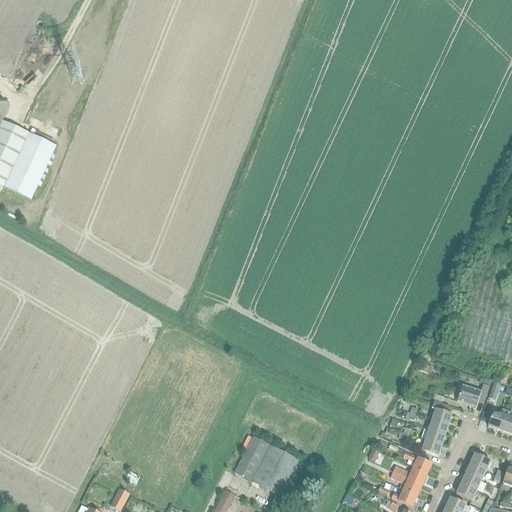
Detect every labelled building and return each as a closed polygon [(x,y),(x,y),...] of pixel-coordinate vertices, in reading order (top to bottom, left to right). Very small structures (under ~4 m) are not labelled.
[(0,125),(9,106),(0,102),(0,94),(1,93),(0,92),(0,125)] [(29,134),(4,188),(31,201),(56,147),(29,134)] [(511,364),(511,260),(478,252),(453,349),(511,364)] [(495,401),(499,386),(500,386),(494,384),(489,399),(495,401)] [(483,406),(489,388),(483,386),(480,393),(462,387),(457,402),(476,408),(477,404),(483,406)] [(432,421),(448,426),(451,415),(446,414),(448,408),(433,403),(430,410),(435,411),(432,421)] [(500,431),(507,411),(502,409),(500,415),(493,412),(488,427),(500,431)] [(511,418),(510,418),(511,413),(507,411),(500,431),(511,435),(511,418)] [(444,436),(448,426),(432,421),(428,431),(444,436)] [(441,446),(444,436),(428,431),(425,441),(441,446)] [(281,498),(300,463),(253,438),(235,474),(281,498)] [(437,457),(441,446),(425,441),(421,451),(437,457)] [(372,451),(368,459),(375,462),(379,454),(372,451)] [(469,465),(485,472),(490,462),(474,454),(469,465)] [(412,469),(426,475),(431,465),(411,455),(409,460),(415,463),(412,469)] [(481,481),(485,472),(469,465),(465,474),(481,481)] [(410,474),(395,467),(393,473),(422,486),(426,475),(412,469),(410,474)] [(511,487),(511,469),(508,468),(502,485),(511,487)] [(416,497),(422,486),(393,473),(390,479),(401,484),(399,489),(402,491),(416,497)] [(477,491),(481,481),(465,474),(461,484),(477,491)] [(472,501),(477,491),(461,484),(456,494),(472,501)] [(388,497),(390,492),(381,488),(379,493),(388,497)] [(119,511),(120,511),(129,496),(120,490),(111,507),(119,511)] [(225,491),(214,511),(226,511),(235,497),(225,491)] [(412,508),(416,497),(402,491),(400,496),(394,494),(391,498),(412,508)] [(347,494),(343,501),(350,505),(354,498),(347,494)] [(445,509),(452,511),(462,511),(465,506),(450,499),(445,509)] [(395,511),(399,507),(392,503),(389,508),(395,511)]
